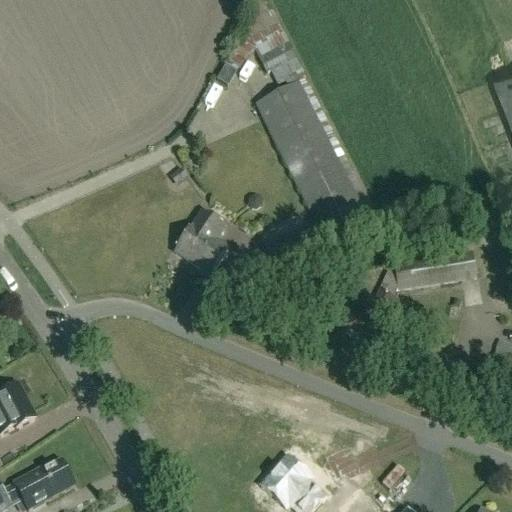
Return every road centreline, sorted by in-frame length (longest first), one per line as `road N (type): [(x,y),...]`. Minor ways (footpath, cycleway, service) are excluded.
road 1 (unclassified): [(511,462),(116,311),(75,315),(47,333)]
road 2 (tertiary): [(154,511),(47,333)]
